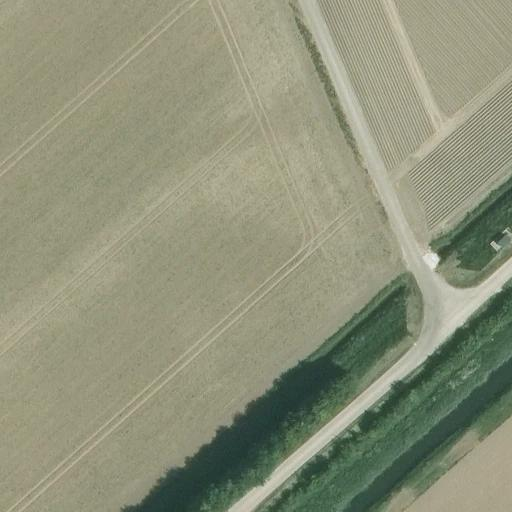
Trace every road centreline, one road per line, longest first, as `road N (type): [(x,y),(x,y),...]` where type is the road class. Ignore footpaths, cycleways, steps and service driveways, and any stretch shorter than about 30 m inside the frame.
road 1 (unclassified): [(444,338),(304,0)]
road 2 (unclassified): [(246,511),(444,338)]
